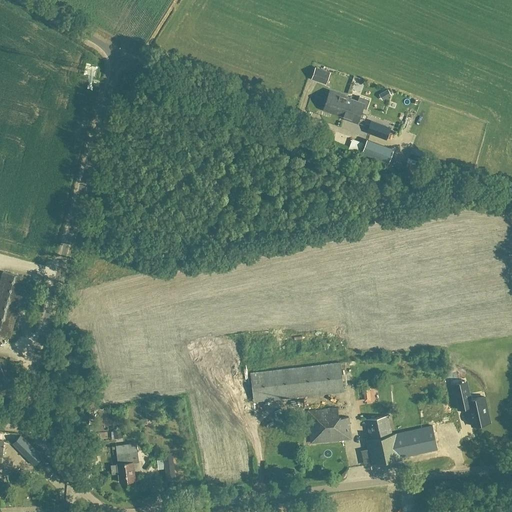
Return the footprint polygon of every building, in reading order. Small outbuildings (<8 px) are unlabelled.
[(326,85),(330,74),(315,69),(311,80),(326,85)] [(339,117),(346,99),(329,93),(322,111),(339,117)] [(344,121),(356,126),(362,110),(365,111),(369,102),(359,98),(357,103),(346,99),(339,117),(344,119),(343,121),(344,122),(344,121)] [(386,142),(390,134),(391,130),(371,122),(370,126),(366,134),(386,142)] [(361,154),(364,144),(354,141),(351,151),(361,154)] [(394,151),(368,141),(362,155),(389,165),(394,151)] [(421,153),(411,149),(408,158),(428,165),(430,160),(420,157),(421,153)] [(15,376),(18,365),(0,359),(0,399),(16,404),(23,378),(15,376)] [(340,363),(250,374),(253,403),(343,393),(340,363)] [(484,398),(470,401),(467,401),(464,389),(454,391),(458,410),(468,408),(472,427),(489,423),(484,398)] [(310,444),(350,440),(348,418),(338,419),(337,409),(308,412),(310,444)] [(370,440),(366,441),(367,450),(371,465),(401,458),(437,450),(432,427),(396,435),(392,436),(387,415),(366,420),(370,440)] [(122,431),(113,432),(114,440),(122,439),(122,431)] [(445,436),(446,450),(461,449),(461,435),(445,436)] [(34,466),(42,458),(20,436),(12,444),(34,466)] [(100,450),(98,439),(90,440),(91,451),(100,450)] [(136,445),(116,447),(118,465),(117,465),(118,474),(120,484),(134,482),(132,464),(138,463),(136,445)] [(417,459),(419,464),(430,462),(428,456),(417,459)] [(41,487),(20,473),(15,482),(36,494),(41,487)]
